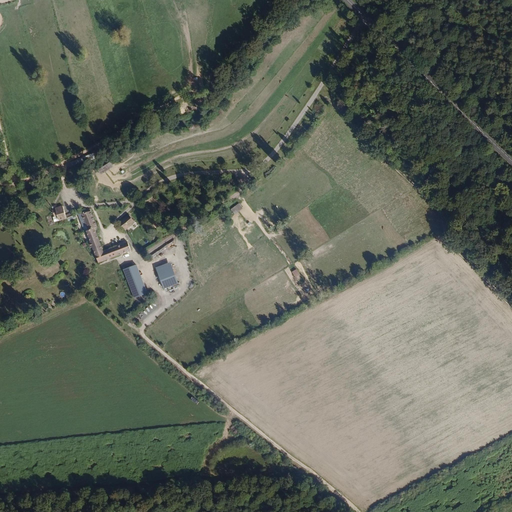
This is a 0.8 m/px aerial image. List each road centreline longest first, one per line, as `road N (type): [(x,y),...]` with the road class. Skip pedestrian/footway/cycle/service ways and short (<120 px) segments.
road 1 (track): [(0,128),(13,177),(24,180),(189,92)]
road 2 (secondary): [(347,0),(511,161)]
